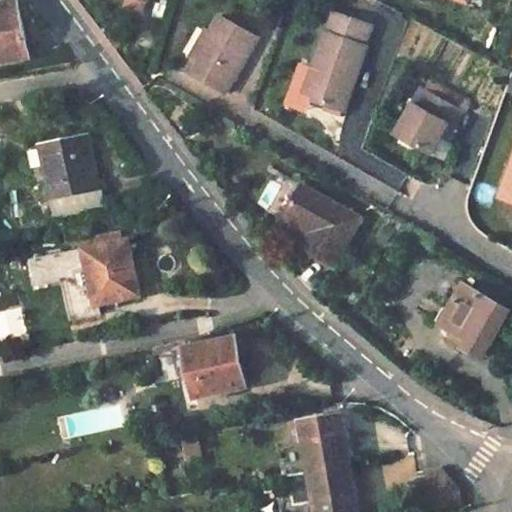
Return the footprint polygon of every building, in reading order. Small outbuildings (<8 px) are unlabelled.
[(17,2),(0,4),(0,61),(28,57),(17,2)] [(374,18),(338,6),(318,65),(328,68),(320,96),(352,105),(373,40),(368,39),(374,18)] [(266,33),(228,8),(215,28),(198,55),(191,67),(230,90),(266,33)] [(215,28),(206,22),(189,49),(198,55),(215,28)] [(328,68),(318,65),(309,92),(320,96),(328,68)] [(467,100),(424,75),(395,123),(430,144),(440,126),(449,111),(457,116),(467,100)] [(457,116),(449,111),(440,126),(448,132),(457,116)] [(242,136),(201,112),(189,134),(219,152),(226,139),(237,146),(242,136)] [(86,133),(37,142),(51,220),(101,210),(99,196),(77,201),(75,193),(97,190),(86,133)] [(511,149),(497,201),(511,205),(511,149)] [(374,226),(316,191),(297,222),(325,238),(334,244),(324,260),(346,273),(374,226)] [(130,237),(84,246),(95,303),(141,294),(130,237)] [(334,244),(325,238),(315,255),(324,260),(334,244)] [(510,316),(464,287),(439,327),(464,342),(460,350),(482,363),(510,316)] [(241,338),(188,349),(199,396),(251,386),(241,338)] [(350,511),(343,418),(304,422),(310,511),(350,511)] [(184,463),(204,457),(198,436),(178,442),(184,463)] [(372,466),(378,489),(418,478),(412,455),(372,466)]
